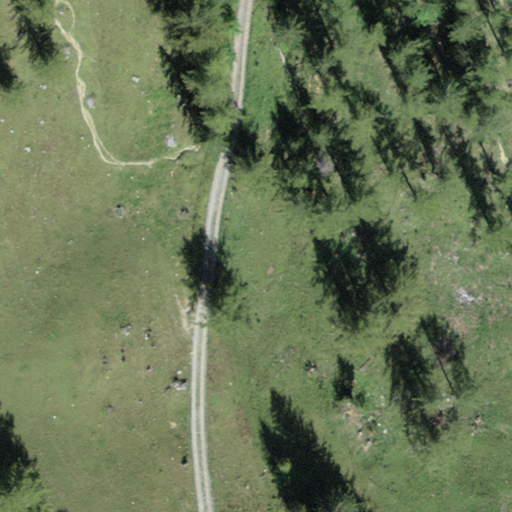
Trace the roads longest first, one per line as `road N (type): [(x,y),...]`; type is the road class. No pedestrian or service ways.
road 1 (track): [(207,511),(199,446),(202,288),(218,180)]
road 2 (track): [(245,0),(218,180)]
